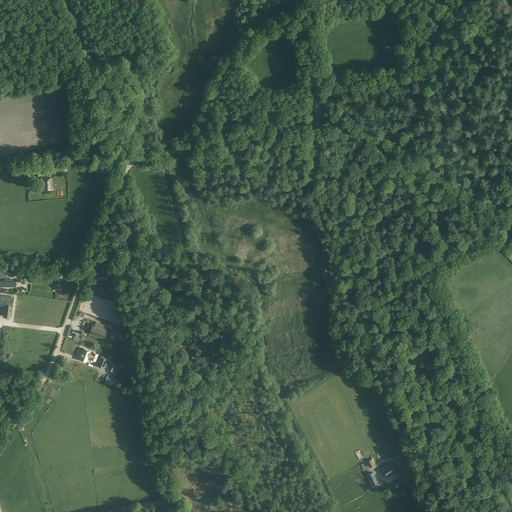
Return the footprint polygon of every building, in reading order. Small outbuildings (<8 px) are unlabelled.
[(40,178),(39,179),(39,184),(42,184),(43,190),(53,190),(52,177),(42,178),(40,178)] [(101,271),(104,260),(96,257),(92,268),(101,271)] [(0,295),(0,305),(4,306),(3,316),(10,317),(12,307),(13,297),(0,295)] [(85,330),(89,325),(85,322),(83,325),(82,324),(80,326),(85,330)] [(94,325),(90,334),(103,339),(103,338),(107,328),(108,327),(97,323),(96,326),(94,325)] [(113,328),(110,336),(120,339),(121,338),(123,332),(121,331),(115,329),(113,328)] [(123,332),(121,338),(120,339),(127,341),(129,335),(123,332)] [(83,348),(78,358),(87,362),(88,357),(90,358),(89,358),(95,361),(97,357),(98,354),(83,348)] [(100,355),(98,360),(96,365),(104,368),(108,358),(100,355)] [(110,362),(107,369),(114,372),(117,365),(110,362)] [(106,376),(104,383),(111,386),(114,378),(106,376)] [(392,462),(381,468),(386,477),(396,472),(392,462)] [(366,463),(360,466),(362,472),(368,469),(366,463)] [(373,471),(366,475),(371,486),(378,482),(373,471)]
